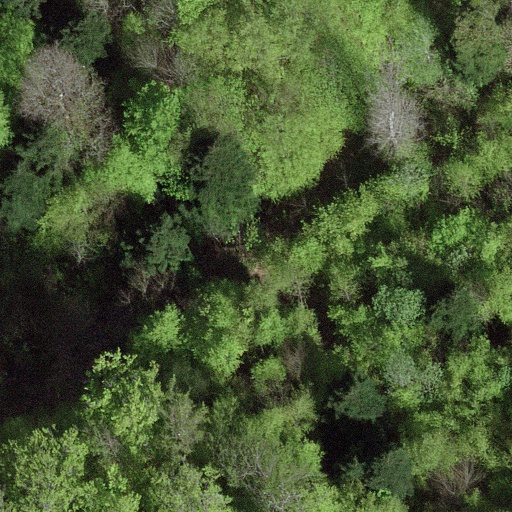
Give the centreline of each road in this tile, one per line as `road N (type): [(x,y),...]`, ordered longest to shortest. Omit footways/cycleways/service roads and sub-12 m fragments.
road 1 (track): [(282,277),(117,376),(0,413)]
road 2 (track): [(511,97),(282,277)]
